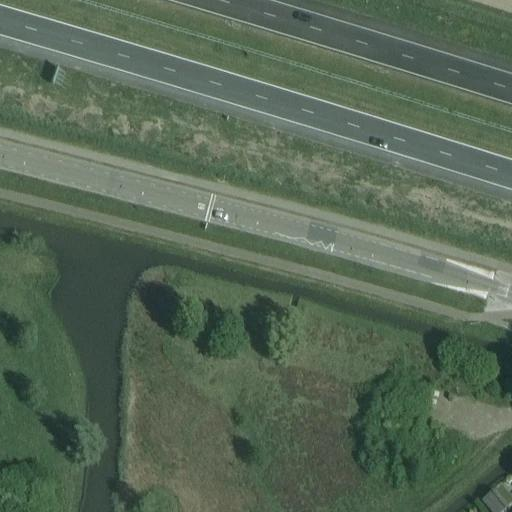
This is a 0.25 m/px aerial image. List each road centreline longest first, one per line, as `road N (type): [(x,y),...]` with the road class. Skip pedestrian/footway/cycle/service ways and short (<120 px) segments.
road 1 (motorway): [(0,20),(511,175)]
road 2 (unclassified): [(511,292),(0,154)]
road 3 (motorway): [(511,90),(218,0)]
